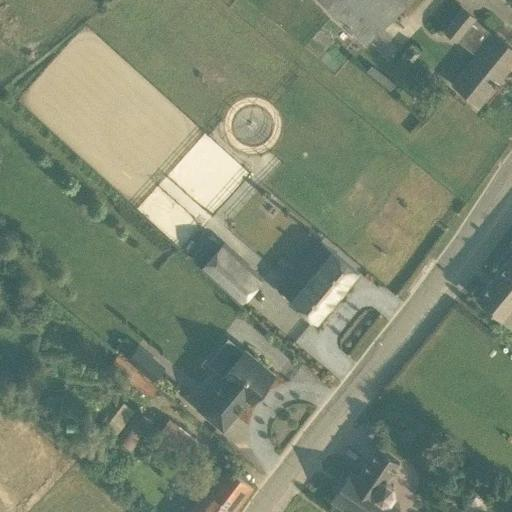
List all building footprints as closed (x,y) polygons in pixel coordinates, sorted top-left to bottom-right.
[(318,0),(365,45),(392,17),(407,0),(318,0)] [(511,64),(511,47),(460,5),(442,27),(455,38),(460,32),(478,47),(451,80),(478,102),(493,83),(497,85),(499,83),(498,82),(511,64)] [(205,270),(244,305),(265,282),(226,247),(205,270)] [(326,251),(286,301),(314,323),(354,273),(326,251)] [(511,254),(476,298),(504,320),(511,310),(511,254)] [(139,344),(127,358),(140,369),(151,355),(139,344)] [(252,400),(274,374),(244,349),(222,375),(224,378),(211,394),(199,408),(223,427),(234,414),(248,397),(252,400)] [(149,397),(157,387),(117,356),(109,366),(149,397)] [(168,419),(154,437),(179,457),(194,439),(168,419)] [(387,480),(399,462),(378,447),(358,476),(351,471),(332,498),(351,511),(394,511),(399,505),(391,499),(395,493),(393,484),(387,480)] [(230,511),(250,486),(232,472),(211,498),(202,492),(191,506),(196,510),(193,511),(230,511)]
